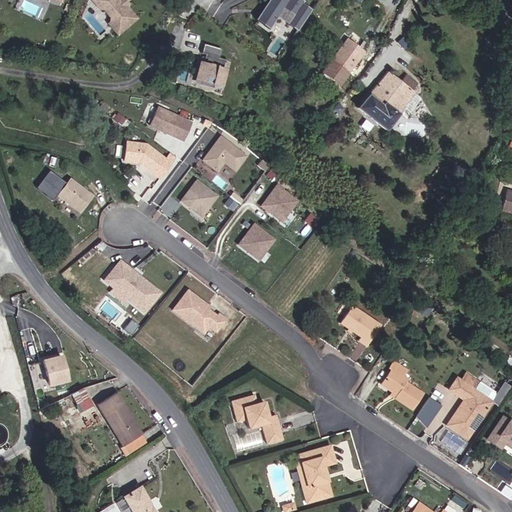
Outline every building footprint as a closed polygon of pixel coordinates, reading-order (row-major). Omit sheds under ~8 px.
[(92,0),(98,6),(102,6),(110,14),(110,18),(108,20),(119,31),(137,13),(125,2),(123,2),(121,0),(92,0)] [(285,29),(300,7),(291,1),(291,0),(254,0),(243,17),(257,27),(271,6),(281,12),(275,22),(285,29)] [(218,73),(221,64),(215,63),(217,54),(198,49),(196,59),(200,60),(198,67),(195,67),(190,86),(209,91),(211,84),(218,86),(221,74),(218,73)] [(322,74),(340,86),(350,72),(332,60),(322,74)] [(352,111),(382,133),(411,90),(381,69),(352,111)] [(180,143),(187,125),(154,111),(146,129),(180,143)] [(234,171),(245,156),(219,137),(201,161),(216,172),(223,163),(234,171)] [(165,162),(144,148),(122,149),(123,156),(128,156),(128,167),(138,167),(154,177),(165,162)] [(200,218),(216,194),(197,181),(181,205),(200,218)] [(282,221),(297,200),(276,185),(261,206),(282,221)] [(66,220),(78,203),(55,186),(42,203),(66,220)] [(511,190),(508,190),(503,213),(511,215),(511,190)] [(235,206),(228,200),(224,206),(231,211),(235,206)] [(259,260),(275,236),(254,221),(237,245),(259,260)] [(150,299),(121,278),(118,282),(106,272),(94,288),(103,294),(105,292),(119,303),(118,305),(135,319),(150,299)] [(410,294),(405,290),(401,296),(406,300),(410,294)] [(207,321),(195,312),(196,309),(177,296),(162,316),(188,334),(193,327),(207,337),(216,324),(209,318),(207,321)] [(430,307),(420,301),(414,311),(423,317),(430,307)] [(385,325),(355,305),(342,325),(364,338),(362,342),(369,348),(385,325)] [(511,360),(506,357),(503,362),(511,368),(511,360)] [(420,392),(404,382),(406,377),(401,374),(404,369),(391,360),(387,367),(390,368),(379,384),(391,391),(395,394),(393,397),(410,408),(420,392)] [(54,392),(47,368),(37,370),(44,395),(54,392)] [(478,415),(480,416),(490,401),(474,390),(471,388),(475,380),(464,373),(460,380),(456,378),(448,390),(463,398),(446,424),(464,436),(478,415)] [(84,387),(71,394),(79,411),(93,405),(84,387)] [(121,393),(99,406),(126,455),(150,441),(121,393)] [(273,414),(266,416),(261,401),(253,403),(249,405),(246,396),(228,402),(236,423),(245,420),(248,429),(261,425),(267,444),(282,439),(273,414)] [(427,426),(440,405),(428,397),(415,416),(427,426)] [(75,410),(70,400),(58,406),(64,416),(75,410)] [(464,436),(467,438),(480,416),(478,415),(464,436)] [(511,425),(500,418),(487,439),(493,443),(498,435),(511,444),(511,425)] [(511,447),(511,444),(498,435),(493,443),(500,448),(504,442),(511,447)] [(333,445),(300,454),(302,463),(297,464),(309,505),(336,497),(328,467),(338,464),(333,445)] [(296,494),(304,492),(296,469),(288,471),(296,494)] [(158,511),(142,485),(124,496),(133,511),(158,511)] [(449,499),(461,507),(464,502),(451,494),(449,499)] [(296,502),(285,504),(286,511),(291,511),(299,510),(296,502)] [(411,511),(457,511),(445,504),(439,511),(432,511),(418,502),(411,511)]
